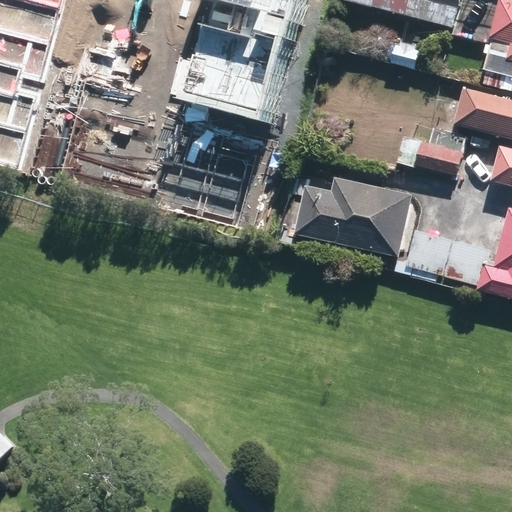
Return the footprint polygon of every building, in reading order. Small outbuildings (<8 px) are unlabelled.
[(0,0),(0,168),(23,174),(67,0),(0,0)] [(258,120),(290,0),(208,0),(192,58),(181,55),(170,96),(258,120)] [(457,28),(464,0),(347,0),(347,1),(457,28)] [(511,0),(500,0),(492,37),(494,38),(484,80),(511,86),(511,0)] [(423,50),(400,44),(395,62),(418,68),(423,50)] [(429,108),(452,110),(454,90),(431,88),(429,108)] [(495,182),(511,186),(511,99),(469,89),(459,126),(511,139),(511,148),(504,147),(495,182)] [(59,180),(140,202),(163,115),(82,93),(59,180)] [(154,206),(237,228),(261,141),(178,119),(154,206)] [(400,164),(461,178),(471,137),(436,129),(433,143),(407,136),(400,164)] [(300,237),(404,258),(417,195),(340,179),(337,193),(310,187),(300,237)] [(511,215),(498,268),(491,266),(495,251),(458,242),(449,278),(483,286),(482,292),(511,299),(511,215)] [(447,277),(456,241),(419,231),(409,267),(447,277)] [(0,463),(17,447),(3,432),(0,435),(0,463)]
